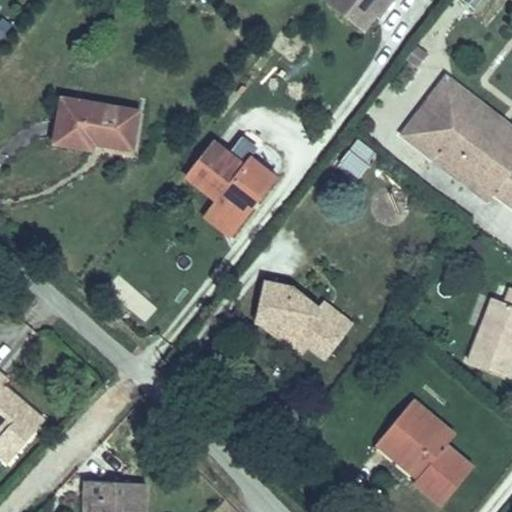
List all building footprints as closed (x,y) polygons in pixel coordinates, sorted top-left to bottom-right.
[(326,0),(364,29),(378,11),(375,9),(382,0),(326,0)] [(381,14),(391,0),(382,0),(375,9),(381,14)] [(461,0),(474,10),(481,0),(461,0)] [(419,66),(427,54),(417,47),(409,58),(419,66)] [(295,121),(311,99),(277,74),(261,96),(295,121)] [(511,149),(468,115),(480,100),(448,76),(403,133),(435,158),(439,153),(478,182),(482,177),(496,188),(493,191),(494,191),(511,205),(511,149)] [(100,139),(100,143),(134,149),(140,111),(63,98),(55,143),(94,149),(95,143),(95,139),(100,139)] [(511,125),(480,100),(468,115),(511,149),(511,125)] [(379,154),(358,139),(350,150),(370,165),(379,154)] [(236,228),(276,177),(252,158),(246,166),(215,142),(188,177),(226,206),(220,214),(236,228)] [(360,178),(370,165),(350,150),(340,163),(352,172),(360,178)] [(493,191),(496,188),(482,177),(478,182),(439,153),(435,158),(488,199),(494,191),(493,191)] [(352,172),(340,163),(336,167),(348,176),(352,172)] [(236,228),(220,214),(226,206),(218,201),(206,216),(231,235),(236,228)] [(485,250),(482,238),(467,242),(470,254),(485,250)] [(345,335),(318,314),(322,308),(321,307),(295,286),(266,280),(257,322),(265,324),(286,329),(308,346),(326,359),(345,335)] [(511,368),(511,287),(505,302),(493,298),(468,360),(509,376),(511,368)] [(352,325),(324,303),(321,307),(322,308),(318,314),(345,335),(352,325)] [(308,346),(286,329),(265,324),(302,353),(308,346)] [(9,380),(0,372),(0,388),(0,389),(4,385),(9,380)] [(0,388),(0,429),(3,433),(0,436),(0,454),(9,462),(33,434),(29,431),(41,417),(4,385),(0,389),(0,388)] [(442,505),(474,467),(447,445),(451,441),(423,417),(428,411),(414,399),(384,435),(425,470),(418,477),(414,482),(442,505)] [(456,435),(428,411),(423,417),(451,441),(456,435)] [(45,421),(41,417),(29,431),(33,434),(45,421)] [(425,470),(384,435),(377,443),(418,477),(425,470)] [(88,480),(87,499),(93,500),(92,511),(143,511),(145,483),(88,480)]
